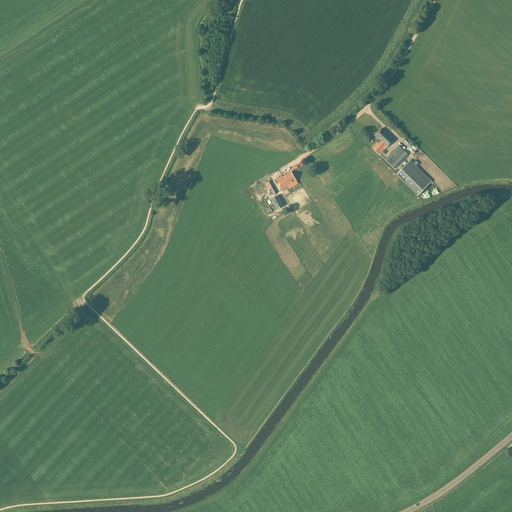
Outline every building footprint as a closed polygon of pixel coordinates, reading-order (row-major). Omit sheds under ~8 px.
[(375,136),(381,141),(374,148),(378,153),(385,145),(387,147),(394,140),(382,128),(375,136)] [(399,145),(391,153),(388,156),(394,162),(391,165),(395,169),(409,155),(399,145)] [(396,175),(418,196),(432,181),(410,160),(396,175)] [(290,190),(288,186),(297,181),(291,172),(285,175),(285,174),(276,179),(281,189),(284,193),(290,190)] [(265,184),(272,196),(277,193),(270,181),(265,184)] [(283,206),(277,195),(271,199),(277,210),(283,206)]
